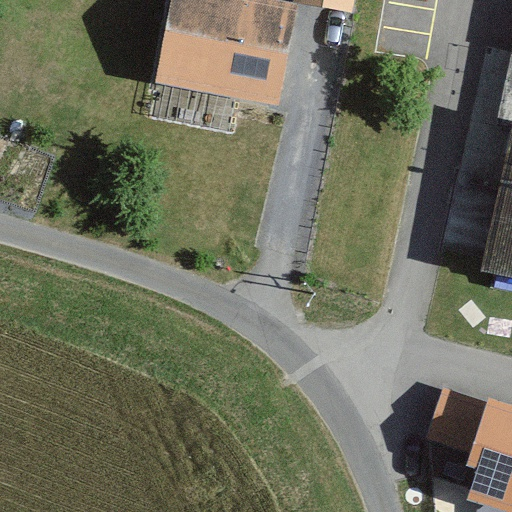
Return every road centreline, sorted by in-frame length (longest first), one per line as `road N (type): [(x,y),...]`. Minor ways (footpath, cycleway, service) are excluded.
road 1 (tertiary): [(0,229),(211,302),(311,367),(362,433),(383,511)]
road 2 (track): [(362,433),(481,0)]
